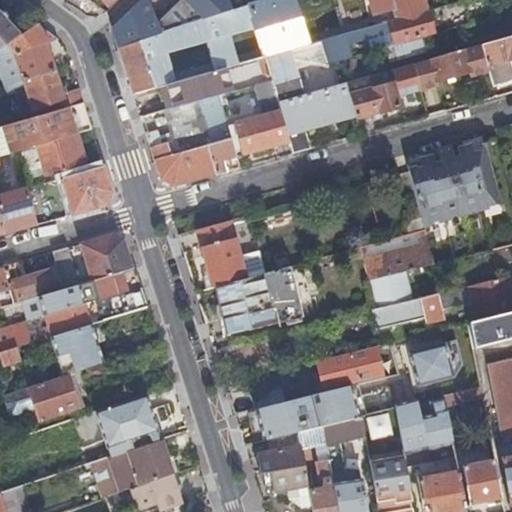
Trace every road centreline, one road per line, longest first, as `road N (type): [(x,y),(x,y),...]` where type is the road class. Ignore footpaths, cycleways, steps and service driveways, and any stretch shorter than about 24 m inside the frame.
road 1 (residential): [(144,209),(511,106)]
road 2 (residential): [(233,511),(144,209)]
road 3 (residential): [(144,209),(80,22),(48,0)]
road 4 (residential): [(0,250),(144,209)]
